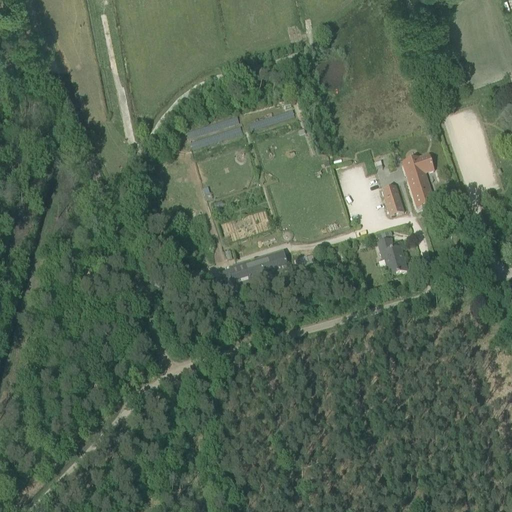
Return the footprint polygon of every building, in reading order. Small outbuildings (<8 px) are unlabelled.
[(251,133),(294,118),(292,111),(248,126),(251,133)] [(191,150),(242,136),(237,119),(187,133),(191,150)] [(417,210),(434,205),(425,176),(434,173),(429,157),(402,165),(417,210)] [(395,188),(382,192),(390,219),(403,215),(395,188)] [(385,262),(389,279),(407,274),(400,249),(393,251),(390,241),(377,245),(382,262),(385,262)] [(267,273),(271,284),(290,277),(283,255),(267,259),(270,267),(271,272),(267,273)] [(312,257),(293,263),(298,278),(317,272),(312,257)] [(235,295),(252,289),(247,274),(270,267),(267,259),(227,272),(235,295)] [(270,267),(247,274),(252,289),(271,284),(267,273),(271,272),(270,267)] [(343,271),(335,273),(338,280),(345,278),(343,271)]
